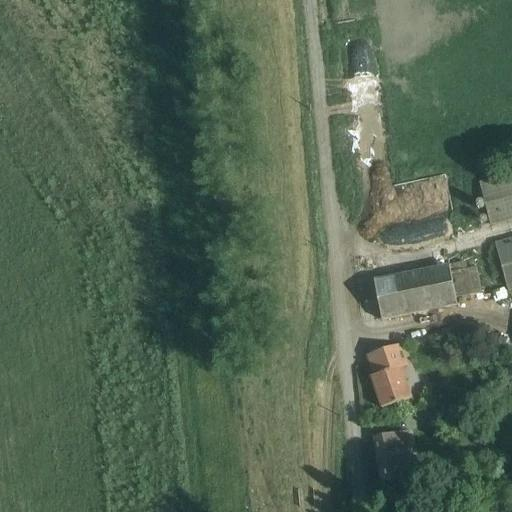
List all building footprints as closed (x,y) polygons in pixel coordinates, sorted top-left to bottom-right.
[(511,174),(479,184),(490,228),(511,221),(511,174)] [(481,203),(479,203),(478,204),(477,205),(476,208),(479,222),(481,224),(484,225),(486,225),(488,223),(488,222),(484,206),(483,204),(481,203)] [(371,231),(376,251),(439,236),(434,217),(371,231)] [(511,239),(495,244),(509,294),(511,293),(511,239)] [(466,265),(375,283),(382,322),(458,308),(458,301),(481,295),(482,294),(478,269),(467,271),(466,265)] [(401,346),(367,358),(374,378),(371,379),(382,411),(413,399),(403,370),(409,368),(401,346)] [(476,399),(445,407),(450,427),(481,420),(476,399)] [(409,432),(374,439),(382,486),(417,479),(409,432)]
